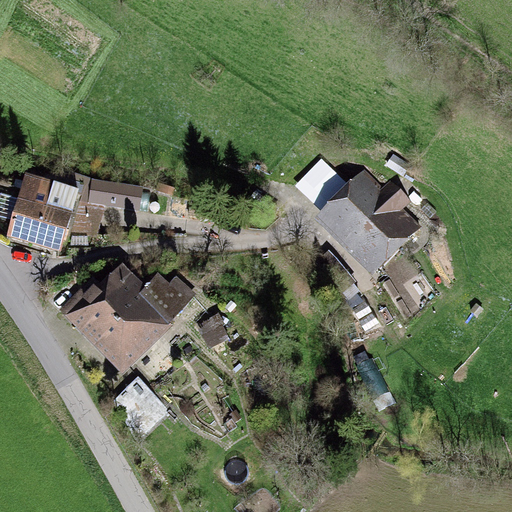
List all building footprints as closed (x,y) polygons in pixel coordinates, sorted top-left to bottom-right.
[(325,211),(345,191),(320,167),(300,187),(325,211)] [(384,192),(371,179),(330,221),(375,264),(407,231),(412,236),(420,228),(401,209),(410,201),(392,183),(384,192)] [(0,196),(0,218),(13,223),(9,236),(61,251),(77,195),(26,180),(20,201),(0,196)] [(86,193),(92,194),(90,204),(137,211),(140,191),(88,183),(86,193)] [(341,291),(353,281),(331,256),(320,265),(341,291)] [(180,313),(195,298),(178,280),(170,288),(159,277),(145,291),(124,270),(101,293),(94,285),(71,307),(123,360),(175,308),(180,313)] [(117,407),(137,442),(169,411),(142,383),(117,407)]
